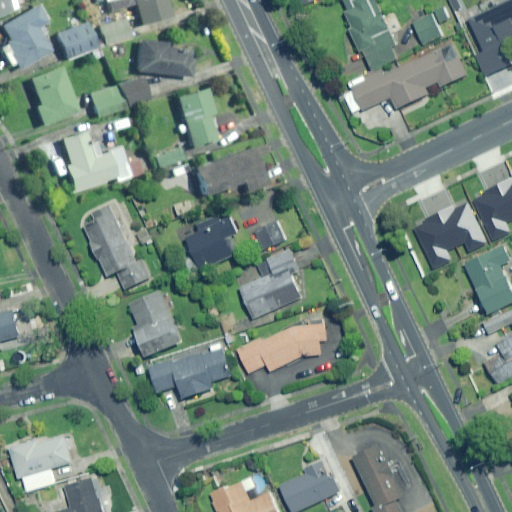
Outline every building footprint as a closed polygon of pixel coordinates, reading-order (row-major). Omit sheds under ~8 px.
[(0,0),(0,16),(17,9),(12,0),(0,0)] [(157,0),(99,0),(101,4),(103,3),(106,14),(129,7),(136,29),(164,21),(157,0)] [(391,34),(397,31),(390,16),(384,19),(374,0),(342,0),(348,11),(344,13),(351,28),(348,29),(361,57),(364,56),(372,72),(397,60),(390,47),(396,44),(391,34)] [(471,0),(446,0),(453,16),(474,8),(471,0)] [(511,43),(511,0),(469,21),(486,56),(511,43)] [(15,71),(48,53),(41,39),(39,37),(43,34),(39,27),(45,24),(35,6),(0,25),(0,31),(6,42),(0,45),(0,54),(7,67),(12,64),(15,71)] [(447,21),(442,8),(434,12),(439,24),(447,21)] [(441,37),(431,15),(412,24),(423,46),(441,37)] [(124,29),(121,20),(96,27),(102,48),(127,40),(126,36),(124,29)] [(98,58),(84,23),(53,35),(53,36),(61,55),(63,62),(88,52),(92,61),(98,58)] [(133,73),(188,79),(191,60),(187,60),(187,52),(163,50),(164,43),(164,41),(137,38),(133,73)] [(467,76),(452,43),(384,75),(382,71),(364,79),(363,77),(348,84),(352,91),(343,95),(353,116),(391,99),(396,110),(429,95),(426,88),(438,82),(440,88),(467,76)] [(78,110),(62,67),(30,78),(40,104),(36,106),(43,124),(78,110)] [(144,96),(138,79),(117,87),(124,108),(145,100),(144,96)] [(121,109),(113,87),(86,96),(91,110),(94,118),(110,113),(121,109)] [(211,114),(203,90),(173,99),(181,126),(175,127),(177,134),(183,132),(189,149),(213,142),(208,125),(205,116),(211,114)] [(86,145),(82,132),(57,141),(60,149),(65,166),(62,167),(70,192),(112,178),(113,183),(139,174),(134,159),(123,163),(119,148),(112,150),(96,155),(92,143),(86,145)] [(182,146),(154,156),(159,168),(186,158),(185,155),(182,146)] [(253,154),(251,147),(192,170),(202,198),(240,183),(245,194),(266,186),(264,180),(253,154)] [(187,172),(184,164),(168,170),(171,178),(187,172)] [(511,219),(511,206),(503,191),(487,200),(490,207),(483,211),(478,202),(447,219),(452,228),(435,237),(434,235),(422,241),(436,266),(467,248),(466,246),(511,219)] [(188,214),(185,203),(174,205),(177,217),(188,214)] [(127,233),(113,205),(96,213),(99,219),(86,225),(98,250),(111,277),(120,273),(123,280),(128,290),(155,277),(146,258),(140,261),(133,246),(127,233)] [(237,236),(231,221),(186,238),(194,259),(186,262),(190,274),(240,254),(234,238),(237,236)] [(281,224),(274,227),(273,224),(261,229),(254,232),(262,251),(288,241),(281,224)] [(465,266),(462,267),(465,274),(469,273),(488,315),(511,303),(511,291),(501,266),(511,262),(504,246),(464,263),(465,266)] [(295,260),(290,249),(256,264),(262,279),(240,289),(253,320),(301,299),(291,274),(299,270),(295,260)] [(182,343),(161,293),(130,306),(138,325),(132,328),(139,344),(145,358),(182,343)] [(511,308),(483,323),(489,336),(511,324),(511,333),(496,342),(503,355),(486,363),(499,389),(511,382),(511,308)] [(0,343),(20,338),(12,310),(0,313),(0,343)] [(235,328),(230,314),(219,319),(224,333),(228,331),(235,328)] [(331,340),(329,323),(297,326),(266,341),(264,337),(241,349),(252,373),(270,364),(274,371),(305,356),(325,354),(325,340),(331,340)] [(229,378),(222,351),(150,367),(156,393),(171,389),(179,388),(181,398),(214,391),(212,382),(229,378)] [(73,464),(64,436),(39,444),(39,442),(38,440),(8,449),(18,481),(23,479),(27,493),(57,484),(54,476),(53,470),(73,464)] [(393,459),(384,463),(377,446),(354,455),(374,504),(369,506),(371,511),(404,511),(399,497),(407,494),(393,459)] [(299,511),(326,500),(342,492),(334,476),(330,478),(322,460),(305,468),(308,474),(280,487),(291,511),(299,511)] [(103,511),(100,499),(97,499),(95,493),(92,479),(77,483),(76,478),(65,481),(70,499),(58,503),(60,511),(103,511)] [(214,501),(211,503),(215,511),(278,511),(270,494),(250,502),(241,483),(229,488),(228,485),(221,488),(210,493),(214,501)]
